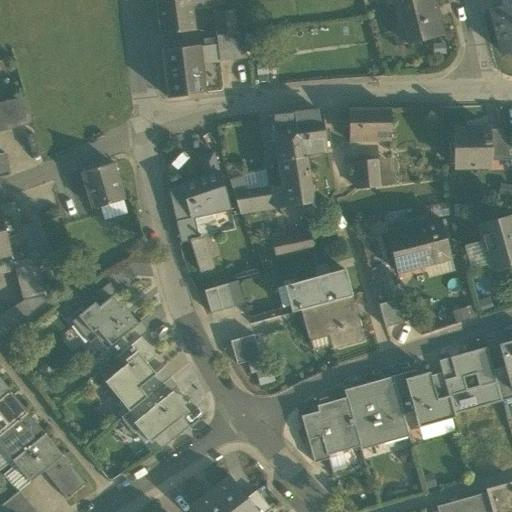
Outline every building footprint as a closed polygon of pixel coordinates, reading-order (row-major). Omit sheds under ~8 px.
[(155,0),(160,35),(194,31),(191,9),(213,6),(212,0),(211,0),(155,0)] [(397,0),(409,44),(442,35),(433,0),(397,0)] [(511,3),(510,4),(492,9),(498,30),(497,31),(503,55),(511,52),(511,3)] [(214,13),(217,36),(236,33),(233,10),(214,13)] [(217,36),(220,61),(246,58),(243,32),(236,33),(217,36)] [(162,51),(168,97),(186,95),(204,93),(198,46),(162,51)] [(0,135),(31,129),(26,102),(0,107),(0,135)] [(348,110),(349,142),(355,142),(355,137),(391,137),(390,109),(348,110)] [(317,111),(294,113),(300,154),(324,150),(317,111)] [(270,115),(277,161),(301,158),(300,154),(294,113),(270,115)] [(453,129),(454,167),(477,167),(477,161),(491,161),(490,130),(490,128),(453,129)] [(490,130),(491,161),(510,160),(502,129),(490,130)] [(198,157),(204,177),(218,172),(212,152),(198,157)] [(305,157),(301,158),(277,161),(281,185),(271,187),(274,208),(275,209),(313,202),(305,157)] [(354,161),(357,188),(392,185),(392,176),(378,177),(376,159),(354,161)] [(82,173),(93,209),(123,199),(112,163),(82,173)] [(191,217),(191,218),(194,217),(228,210),(226,200),(218,172),(204,177),(181,184),(181,185),(191,217)] [(230,180),(240,214),(274,208),(271,187),(246,190),(242,177),(230,180)] [(168,189),(176,221),(191,217),(181,185),(168,189)] [(0,209),(11,256),(28,252),(23,234),(14,202),(0,205),(0,209)] [(0,265),(13,262),(11,256),(0,209),(0,265)] [(181,243),(190,240),(190,239),(198,237),(194,217),(191,218),(191,217),(176,221),(181,243)] [(386,233),(396,272),(398,271),(396,266),(422,259),(424,264),(450,258),(440,219),(386,233)] [(490,265),(496,269),(511,264),(511,261),(511,258),(511,257),(511,220),(503,223),(502,219),(479,226),(490,265)] [(28,252),(31,265),(32,266),(38,265),(47,263),(38,230),(23,234),(28,252)] [(272,239),(275,255),(313,248),(310,232),(272,239)] [(209,235),(198,237),(190,239),(190,240),(199,272),(212,268),(205,245),(210,243),(209,235)] [(396,266),(398,271),(424,264),(422,259),(396,266)] [(15,268),(23,299),(24,300),(46,297),(38,265),(32,266),(31,265),(15,268)] [(289,284),(297,310),(301,309),(351,295),(343,269),(289,284)] [(237,280),(226,284),(233,307),(244,304),(237,280)] [(90,297),(94,302),(98,307),(110,297),(117,291),(109,282),(90,297)] [(226,284),(215,287),(221,310),(233,307),(226,284)] [(210,314),(221,310),(215,287),(203,290),(210,314)] [(75,292),(67,298),(70,303),(78,297),(75,292)] [(328,335),(332,349),(363,341),(351,295),(301,309),(309,340),(311,339),(309,334),(327,330),(328,335)] [(49,309),(46,297),(24,300),(23,299),(0,313),(0,344),(2,347),(49,309)] [(122,336),(134,326),(120,309),(110,297),(98,307),(94,302),(77,316),(91,333),(96,329),(110,346),(122,336)] [(378,305),(385,328),(404,322),(397,299),(378,305)] [(134,326),(137,323),(123,306),(120,309),(134,326)] [(91,333),(77,316),(70,321),(89,343),(95,338),(113,359),(117,356),(129,345),(122,336),(110,346),(96,329),(91,333)] [(137,323),(134,326),(122,336),(129,345),(140,337),(148,330),(140,321),(137,323)] [(309,334),(311,339),(328,335),(327,330),(309,334)] [(253,334),(241,338),(248,361),(259,358),(253,334)] [(117,356),(124,365),(127,363),(124,360),(136,351),(146,363),(155,355),(140,337),(129,345),(117,356)] [(236,364),(248,361),(241,338),(230,341),(236,364)] [(511,339),(497,344),(504,367),(510,391),(511,390),(511,339)] [(443,380),(447,394),(466,389),(463,377),(475,374),(478,386),(495,381),(492,370),(486,348),(449,358),(455,377),(443,380)] [(127,363),(124,365),(104,382),(128,411),(146,396),(138,387),(155,374),(146,363),(136,351),(124,360),(127,363)] [(438,361),(441,372),(443,380),(455,377),(449,358),(438,361)] [(163,367),(155,374),(138,387),(146,396),(150,393),(169,377),(171,376),(163,367)] [(504,367),(492,370),(495,381),(501,401),(511,397),(511,391),(511,390),(510,391),(504,367)] [(401,414),(413,411),(404,379),(415,376),(414,370),(391,376),(391,378),(401,414)] [(441,372),(429,376),(436,399),(448,396),(447,394),(443,380),(441,372)] [(418,427),(454,417),(453,414),(448,396),(436,399),(429,376),(416,379),(415,376),(404,379),(413,411),(418,427)] [(169,377),(150,393),(158,402),(168,394),(171,391),(177,387),(169,377)] [(360,426),(365,444),(407,433),(401,414),(391,378),(354,388),(358,400),(365,424),(360,426)] [(0,397),(9,390),(0,379),(0,397)] [(501,401),(495,381),(478,386),(466,389),(447,394),(448,396),(453,414),(501,401)] [(344,391),(345,398),(347,403),(358,400),(354,388),(344,391)] [(0,397),(0,433),(27,412),(9,390),(0,397)] [(171,391),(168,394),(185,414),(188,411),(171,391)] [(181,417),(185,414),(168,394),(158,402),(150,393),(146,396),(128,411),(120,417),(133,432),(138,429),(149,443),(153,439),(181,417)] [(320,436),(326,455),(327,455),(359,446),(347,403),(345,398),(316,406),(317,412),(301,416),(307,440),(320,436)] [(347,403),(359,446),(365,444),(360,426),(365,424),(358,400),(347,403)] [(0,433),(0,446),(11,460),(44,434),(27,412),(0,433)] [(189,426),(181,417),(153,439),(161,449),(189,426)] [(62,455),(44,434),(11,460),(29,482),(43,471),(62,456),(62,455)] [(307,440),(314,463),(328,459),(327,455),(326,455),(320,436),(307,440)] [(43,471),(51,480),(69,465),(62,455),(62,456),(43,471)] [(51,480),(58,489),(77,474),(69,465),(51,480)] [(85,484),(77,474),(58,489),(66,499),(84,484),(85,484)] [(257,511),(246,497),(229,476),(191,505),(196,511),(257,511)] [(511,511),(511,482),(486,489),(487,492),(492,511),(511,511)] [(246,497),(257,511),(266,511),(270,509),(255,490),(246,497)] [(0,505),(0,506),(4,511),(11,511),(26,500),(18,491),(0,505)] [(492,511),(487,492),(436,507),(437,511),(492,511)] [(11,511),(30,511),(33,509),(26,500),(11,511)]
